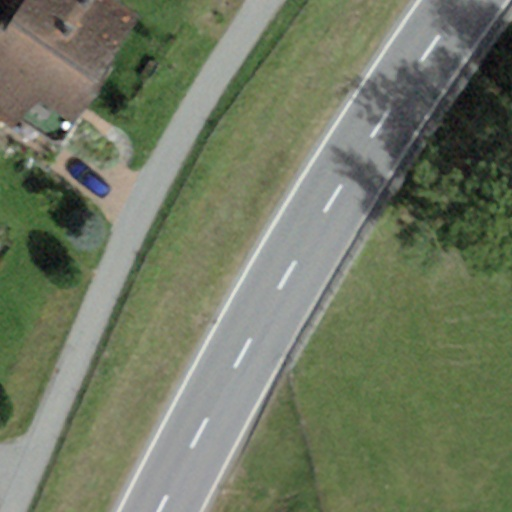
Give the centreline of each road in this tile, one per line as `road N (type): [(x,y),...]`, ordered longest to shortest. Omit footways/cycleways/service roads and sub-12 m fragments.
road 1 (primary): [(168,511),(324,221),(474,0)]
road 2 (residential): [(15,511),(155,195),(267,0)]
